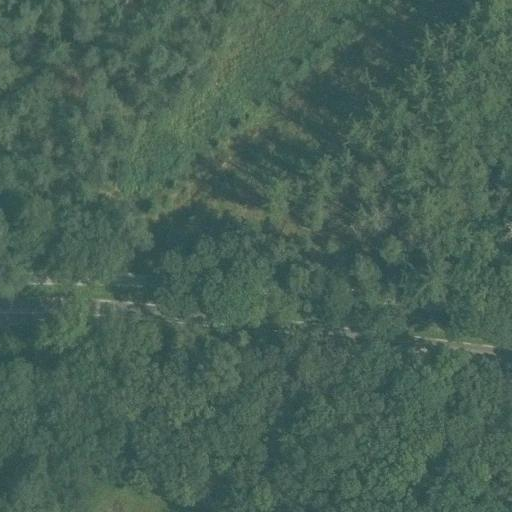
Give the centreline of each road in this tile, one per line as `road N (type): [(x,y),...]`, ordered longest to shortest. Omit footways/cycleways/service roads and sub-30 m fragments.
road 1 (primary): [(511,365),(84,313)]
road 2 (track): [(410,0),(148,238),(128,282)]
